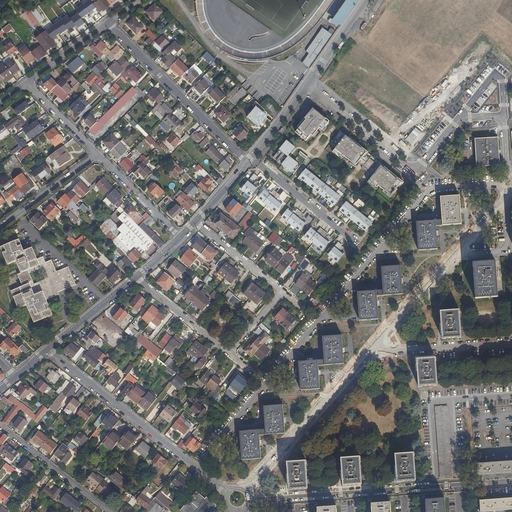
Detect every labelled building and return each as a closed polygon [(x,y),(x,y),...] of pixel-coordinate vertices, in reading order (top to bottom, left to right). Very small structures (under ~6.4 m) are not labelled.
[(90,0),(82,5),(88,14),(90,15),(94,13),(93,11),(96,8),(93,5),(90,0)] [(110,5),(106,0),(98,0),(96,2),(96,3),(102,11),(103,12),(106,10),(105,8),(110,5)] [(339,27),(357,0),(345,0),(332,19),(331,21),(339,27)] [(96,3),(93,5),(96,8),(99,13),(102,11),(96,3)] [(162,12),(154,4),(146,13),(154,20),(162,12)] [(82,5),(75,10),(77,14),(81,19),(88,14),(82,5)] [(39,22),(29,9),(22,14),(32,27),(39,22)] [(76,26),(77,29),(85,23),(81,19),(77,14),(70,19),(76,26)] [(68,16),(61,21),(67,30),(70,34),(74,31),(72,29),(76,26),(70,19),(68,16)] [(140,25),(133,18),(126,25),(136,34),(144,27),(141,24),(140,25)] [(59,34),(60,35),(67,30),(61,21),(60,20),(53,26),(59,34)] [(10,24),(2,30),(5,33),(12,27),(10,24)] [(53,26),(46,31),(53,41),(57,38),(56,36),(59,34),(53,26)] [(332,34),(323,27),(306,51),(309,53),(303,62),(309,67),(332,34)] [(153,41),(157,38),(149,30),(145,33),(153,41)] [(44,50),(54,43),(53,41),(46,31),(36,38),(44,50)] [(162,54),(173,43),(164,34),(156,43),(162,49),(158,53),(160,56),(162,54)] [(17,51),(11,42),(4,48),(10,56),(17,51)] [(182,49),(174,42),(173,43),(162,54),(165,56),(161,61),(168,67),(175,60),(169,54),(175,49),(178,52),(182,49)] [(26,46),(18,52),(28,64),(35,58),(26,46)] [(118,60),(125,53),(121,48),(117,52),(115,50),(114,51),(114,50),(108,56),(111,59),(114,56),(118,60)] [(39,51),(39,50),(33,54),(38,60),(45,55),(41,49),(39,51)] [(213,67),(218,62),(208,51),(203,56),(213,67)] [(12,59),(4,64),(12,75),(19,69),(12,59)] [(116,62),(114,64),(110,68),(118,76),(124,70),(130,65),(124,59),(118,64),(116,62)] [(182,76),(188,70),(178,59),(170,67),(181,78),(182,76)] [(73,74),(82,66),(77,60),(68,68),(73,74)] [(98,76),(106,69),(100,63),(93,71),(98,76)] [(12,75),(4,64),(0,67),(0,74),(4,80),(6,83),(14,77),(12,75)] [(143,77),(133,66),(122,77),(125,79),(129,75),(137,83),(143,77)] [(117,77),(118,76),(110,68),(109,69),(117,77)] [(192,71),(190,69),(188,70),(182,76),(185,78),(186,77),(192,83),(199,75),(194,70),(192,71)] [(79,83),(70,73),(63,79),(64,80),(59,86),(68,94),(79,83)] [(98,78),(93,73),(86,80),(91,85),(98,78)] [(51,78),(43,84),(48,89),(50,88),(52,90),(53,89),(58,85),(51,78)] [(210,87),(201,78),(194,85),(200,91),(199,92),(202,95),(210,87)] [(109,90),(112,87),(109,84),(105,87),(98,80),(96,82),(106,92),(109,90)] [(120,89),(115,84),(112,87),(109,90),(118,98),(124,92),(120,89)] [(58,85),(53,89),(64,100),(65,101),(69,96),(58,85)] [(138,92),(135,89),(133,87),(97,122),(91,128),(89,130),(94,135),(138,92)] [(143,98),(146,96),(137,87),(135,89),(138,92),(143,98)] [(219,103),(221,102),(225,97),(215,87),(208,93),(218,104),(219,103)] [(238,90),(235,87),(227,95),(230,99),(238,90)] [(157,91),(153,88),(148,93),(158,103),(164,98),(158,91),(157,91)] [(235,104),(247,92),(242,88),(230,100),(235,104)] [(84,100),(81,97),(76,102),(70,108),(79,116),(86,110),(80,104),(84,100)] [(19,115),(30,107),(26,102),(15,110),(19,115)] [(163,105),(160,103),(148,115),(150,117),(157,110),(163,105)] [(164,103),(163,105),(157,110),(165,119),(171,113),(173,111),(164,103)] [(231,115),(219,103),(218,104),(212,110),(224,122),(231,115)] [(275,110),(268,103),(265,106),(272,113),(275,110)] [(80,118),(92,107),(90,105),(86,110),(79,116),(80,118)] [(264,110),(260,106),(259,105),(249,117),(258,125),(265,116),(262,114),(264,110)] [(305,120),(295,132),(305,140),(310,134),(312,136),(317,129),(316,128),(317,126),(322,130),(328,123),(325,120),(326,118),(320,114),(319,114),(312,109),(306,117),(308,118),(306,121),(305,120)] [(182,124),(171,113),(165,119),(163,121),(174,131),(182,124)] [(85,122),(91,128),(97,122),(91,116),(85,122)] [(37,120),(24,130),(30,139),(43,129),(37,120)] [(148,135),(138,124),(135,127),(146,138),(148,135)] [(240,141),(250,131),(243,124),(233,134),(240,141)] [(63,141),(54,129),(47,135),(55,147),(63,141)] [(197,143),(205,137),(198,129),(191,136),(197,143)] [(340,130),(331,141),(337,146),(333,151),(337,154),(341,157),(343,155),(355,165),(358,162),(359,163),(360,161),(364,164),(362,167),(367,171),(369,169),(373,172),(371,175),(372,176),(368,181),(372,184),(377,187),(378,185),(390,195),(401,182),(397,178),(397,177),(384,167),(379,163),(378,165),(375,162),(376,160),(371,156),(369,158),(365,155),(368,152),(340,130)] [(117,145),(120,142),(117,140),(113,135),(112,134),(104,142),(112,150),(117,145)] [(173,136),(171,134),(167,139),(168,140),(174,147),(177,144),(178,145),(180,143),(179,142),(180,141),(174,134),(173,136)] [(14,138),(20,146),(22,149),(27,145),(23,139),(21,141),(17,136),(17,135),(14,138)] [(133,141),(137,138),(134,135),(127,140),(133,147),(136,145),(135,144),(133,141)] [(203,149),(210,141),(207,138),(199,145),(203,149)] [(500,166),(498,138),(475,139),(476,167),(500,166)] [(287,140),(273,157),(278,161),(284,153),(287,156),(294,147),(287,140)] [(161,142),(158,145),(159,146),(166,153),(169,151),(161,142)] [(112,150),(110,151),(118,160),(125,153),(117,145),(112,150)] [(211,145),(205,151),(216,162),(222,156),(211,145)] [(23,160),(26,158),(25,157),(33,152),(30,148),(28,146),(20,153),(21,154),(19,155),(23,160)] [(71,158),(63,147),(50,156),(49,157),(52,161),(54,159),(60,166),(71,158)] [(131,157),(129,154),(126,157),(127,158),(121,163),(128,171),(134,166),(129,160),(131,157)] [(231,156),(229,154),(226,157),(224,160),(219,165),(225,171),(230,165),(232,163),(228,159),(231,156)] [(8,159),(1,164),(6,170),(18,161),(14,155),(8,159)] [(143,161),(147,158),(144,156),(135,164),(138,167),(143,161)] [(286,160),(282,164),(293,174),(300,166),(290,157),(287,161),(286,160)] [(149,176),(153,173),(145,165),(146,164),(143,161),(138,167),(135,169),(133,172),(136,175),(139,172),(146,179),(149,176)] [(51,172),(45,164),(32,173),(38,181),(51,172)] [(199,164),(195,168),(199,172),(203,168),(199,164)] [(174,165),(169,170),(175,176),(182,170),(178,166),(176,167),(174,165)] [(308,172),(305,169),(298,178),(301,181),(302,179),(305,181),(310,175),(313,177),(307,183),(314,188),(312,190),(315,193),(317,191),(319,194),(326,185),(323,183),(323,184),(320,181),(311,174),(312,173),(309,171),(308,172)] [(24,194),(34,186),(29,179),(28,180),(22,174),(14,181),(15,183),(17,186),(18,187),(24,194)] [(214,180),(208,175),(198,185),(204,191),(210,185),(209,184),(214,180)] [(112,187),(103,178),(96,185),(105,194),(112,187)] [(248,179),(240,188),(250,196),(257,187),(248,179)] [(90,191),(80,182),(74,188),(72,191),(67,196),(72,200),(76,205),(90,191)] [(17,186),(15,183),(7,188),(9,192),(6,194),(10,200),(14,197),(17,200),(23,195),(19,190),(17,186)] [(159,196),(164,192),(155,183),(149,190),(154,196),(156,193),(159,196)] [(192,184),(186,191),(193,197),(199,191),(192,184)] [(328,187),(322,195),(328,201),(327,202),(330,205),(331,203),(334,205),(341,197),(338,194),(337,195),(335,193),(328,187)] [(122,205),(124,202),(121,199),(123,198),(114,189),(106,197),(112,203),(118,209),(120,207),(122,205)] [(265,189),(265,190),(258,198),(276,212),(283,203),(277,199),(280,195),(274,190),(270,194),(265,189)] [(64,208),(68,204),(72,200),(67,196),(66,194),(65,194),(58,202),(64,208)] [(184,194),(178,201),(188,211),(195,204),(184,194)] [(442,220),(442,226),(461,224),(459,196),(440,197),(442,220)] [(108,206),(112,203),(106,197),(103,201),(108,206)] [(234,217),(243,206),(234,199),(225,210),(234,217)] [(75,211),(79,208),(76,205),(72,200),(68,204),(75,211)] [(365,231),(372,222),(355,208),(354,209),(349,204),(346,201),(339,210),(342,212),(341,213),(347,219),(348,217),(351,219),(357,212),(359,214),(353,221),(359,226),(358,228),(362,230),(363,229),(365,231)] [(52,219),(60,210),(52,202),(43,211),(52,219)] [(173,218),(182,209),(176,203),(172,207),(173,209),(168,213),(173,218)] [(139,227),(144,221),(138,215),(138,214),(136,211),(130,206),(124,212),(139,227)] [(288,208),(288,209),(281,217),(299,231),(306,222),(300,218),(304,214),(297,209),(294,213),(288,208)] [(79,220),(70,211),(66,215),(75,224),(79,220)] [(244,229),(255,216),(249,212),(239,225),(244,229)] [(46,218),(43,216),(42,217),(38,213),(30,220),(39,229),(47,221),(45,219),(46,218)] [(144,253),(154,243),(124,213),(118,219),(124,225),(121,229),(138,246),(144,253)] [(213,223),(222,229),(229,220),(221,214),(213,223)] [(153,220),(150,216),(144,221),(139,227),(141,229),(151,238),(153,236),(153,235),(154,234),(147,226),(153,220)] [(134,247),(138,246),(109,218),(99,228),(126,255),(128,254),(128,253),(134,247)] [(229,220),(222,229),(229,235),(232,231),(235,234),(239,229),(229,220)] [(437,249),(436,226),(435,221),(416,222),(418,250),(437,249)] [(312,227),(311,228),(305,236),(322,250),(329,241),(324,237),(327,233),(320,227),(317,232),(312,227)] [(248,247),(256,237),(252,233),(253,231),(249,228),(244,235),(246,236),(242,242),(248,247)] [(273,243),(274,243),(279,236),(276,233),(270,240),(273,243)] [(164,244),(154,234),(153,235),(153,236),(151,238),(160,247),(164,244)] [(67,239),(75,247),(88,238),(85,235),(75,242),(70,236),(67,239)] [(278,246),(283,239),(279,236),(274,243),(278,246)] [(263,243),(256,237),(248,247),(255,253),(263,243)] [(45,300),(59,294),(57,292),(75,285),(67,266),(55,271),(50,259),(44,262),(42,256),(36,258),(31,247),(22,250),(17,238),(0,245),(0,250),(6,264),(14,261),(19,273),(16,274),(21,286),(9,290),(17,309),(25,305),(33,323),(52,315),(45,300)] [(198,256),(199,256),(201,254),(208,246),(199,238),(192,247),(195,249),(193,252),(198,256)] [(89,239),(77,248),(81,252),(92,243),(89,239)] [(341,245),(338,242),(328,255),(337,262),(344,253),(338,249),(341,245)] [(126,255),(134,263),(144,253),(138,246),(134,247),(128,253),(128,254),(126,255)] [(208,246),(201,254),(210,261),(217,253),(208,246)] [(189,267),(198,256),(193,252),(189,248),(185,254),(183,252),(181,255),(183,256),(180,259),(189,267)] [(274,268),(282,257),(278,254),(274,250),(266,261),(274,268)] [(300,264),(305,257),(300,253),(296,258),(296,261),(300,264)] [(293,260),(285,254),(282,257),(274,268),(281,273),(293,260)] [(133,266),(125,257),(121,261),(125,265),(121,269),(125,272),(125,271),(126,272),(133,266)] [(303,268),(310,261),(305,257),(300,264),(299,265),(303,268)] [(185,268),(176,260),(168,270),(177,278),(185,268)] [(497,297),(495,261),(473,263),(475,298),(497,297)] [(225,279),(233,269),(226,263),(224,265),(221,268),(217,273),(225,279)] [(105,276),(113,283),(121,275),(114,268),(111,270),(113,272),(111,274),(109,272),(104,268),(102,266),(98,269),(101,271),(105,276)] [(381,267),(383,291),(383,296),(402,294),(400,266),(381,267)] [(89,279),(96,286),(105,276),(101,271),(98,269),(89,279)] [(239,274),(233,269),(225,279),(231,284),(234,279),(237,277),(239,274)] [(167,290),(175,281),(165,273),(157,282),(167,290)] [(301,289),(309,278),(304,274),(295,284),(301,289)] [(203,281),(194,275),(190,280),(193,283),(195,281),(200,285),(197,288),(201,291),(203,289),(206,284),(203,281)] [(212,279),(208,276),(203,281),(207,284),(212,279)] [(316,285),(309,278),(301,289),(308,295),(316,285)] [(244,294),(249,299),(258,288),(252,284),(244,294)] [(184,296),(192,303),(200,292),(192,286),(184,296)] [(328,291),(321,286),(312,297),(318,302),(328,291)] [(258,288),(249,299),(257,304),(265,294),(258,288)] [(200,292),(192,303),(201,310),(210,300),(204,295),(207,292),(203,289),(201,291),(200,292)] [(215,291),(210,295),(215,300),(220,295),(215,291)] [(223,293),(221,296),(228,301),(233,295),(233,294),(229,291),(225,295),(223,293)] [(376,296),(376,291),(357,292),(359,320),(378,319),(376,296)] [(146,301),(138,295),(130,305),(137,311),(146,301)] [(228,301),(234,307),(240,301),(233,295),(228,301)] [(142,319),(149,324),(151,322),(159,312),(152,306),(142,319)] [(125,320),(130,324),(131,324),(135,319),(121,308),(117,314),(116,313),(112,318),(121,324),(125,320)] [(280,323),(288,314),(282,308),(274,318),(280,323)] [(254,315),(248,310),(245,314),(251,319),(254,315)] [(461,337),(459,310),(440,311),(442,339),(461,337)] [(159,312),(151,322),(157,326),(165,316),(159,312)] [(295,320),(288,314),(280,323),(286,329),(295,320)] [(12,336),(21,327),(15,322),(6,331),(12,336)] [(128,334),(136,341),(138,338),(143,332),(140,330),(138,333),(133,329),(134,326),(131,324),(130,324),(125,332),(128,334)] [(263,330),(265,332),(269,335),(272,332),(265,327),(264,327),(263,329),(263,330)] [(96,343),(100,339),(92,332),(89,335),(87,337),(86,336),(84,339),(90,344),(92,341),(96,343)] [(245,351),(252,357),(255,354),(263,344),(266,341),(270,337),(270,336),(269,335),(265,332),(258,339),(258,338),(249,348),(248,346),(245,349),(245,351)] [(119,346),(122,342),(120,341),(122,338),(117,333),(115,335),(113,334),(111,336),(113,338),(108,344),(111,347),(115,343),(119,346)] [(158,344),(164,349),(172,339),(167,334),(164,338),(162,340),(158,344)] [(322,337),(324,360),(325,365),(343,364),(341,336),(322,337)] [(19,348),(8,337),(0,345),(0,346),(4,350),(6,349),(13,355),(15,352),(19,348)] [(275,340),(282,347),(287,341),(284,338),(281,340),(278,337),(275,340)] [(91,344),(90,344),(84,339),(83,338),(80,342),(88,348),(91,344)] [(136,341),(138,342),(146,349),(147,349),(149,346),(151,344),(145,339),(143,342),(138,338),(136,341)] [(172,339),(164,349),(166,350),(170,354),(178,344),(172,339)] [(194,356),(202,346),(196,341),(188,351),(194,356)] [(22,351),(25,353),(28,351),(22,344),(19,348),(22,351)] [(64,350),(73,357),(80,349),(78,348),(77,349),(71,344),(64,350)] [(263,344),(255,354),(261,360),(270,350),(263,344)] [(149,346),(147,349),(155,355),(157,352),(149,346)] [(194,356),(191,360),(197,365),(196,365),(200,368),(206,361),(202,357),(208,350),(202,346),(194,356)] [(103,365),(106,362),(103,360),(106,356),(95,347),(89,354),(103,365)] [(164,349),(157,358),(159,359),(166,350),(164,349)] [(79,362),(83,357),(87,352),(84,350),(76,359),(79,362)] [(157,358),(147,350),(144,355),(154,362),(157,358)] [(86,360),(99,371),(103,366),(103,365),(89,354),(87,352),(83,357),(86,360)] [(437,385),(435,357),(416,359),(418,386),(437,385)] [(104,375),(109,378),(113,373),(118,367),(108,359),(106,362),(103,365),(103,366),(106,369),(105,370),(107,371),(104,375)] [(173,361),(168,366),(172,369),(174,367),(177,363),(173,361)] [(318,366),(317,361),(299,362),(301,390),(319,389),(318,366)] [(128,374),(132,369),(129,367),(124,373),(127,376),(128,374)] [(60,377),(57,374),(55,372),(52,370),(51,371),(49,374),(46,378),(54,384),(60,377)] [(200,381),(206,385),(214,375),(213,375),(215,373),(211,370),(209,372),(208,371),(200,381)] [(109,378),(107,381),(109,382),(112,384),(114,386),(120,378),(113,373),(109,378)] [(127,376),(125,379),(128,382),(126,384),(128,386),(120,394),(125,398),(126,397),(138,382),(128,374),(127,376)] [(186,381),(177,374),(171,382),(179,389),(186,381)] [(214,375),(206,385),(212,391),(213,391),(218,385),(221,381),(214,375)] [(42,393),(48,386),(40,380),(34,387),(42,393)] [(189,384),(196,389),(197,389),(198,387),(191,381),(189,384)] [(238,384),(234,381),(230,386),(239,393),(246,385),(241,381),(238,384)] [(34,396),(36,393),(25,384),(23,387),(22,386),(15,394),(24,400),(30,392),(34,396)] [(51,405),(49,408),(54,412),(60,404),(60,403),(65,396),(68,399),(75,390),(69,384),(62,393),(61,393),(59,395),(51,405)] [(207,397),(211,400),(221,388),(218,385),(213,391),(212,391),(207,397)] [(128,395),(138,404),(139,403),(146,394),(135,386),(128,395)] [(139,403),(148,410),(156,400),(147,393),(146,394),(139,403)] [(9,406),(11,403),(10,402),(3,397),(1,400),(9,406)] [(19,409),(37,423),(48,409),(44,406),(43,407),(42,408),(41,408),(35,416),(32,414),(33,413),(20,403),(20,404),(13,398),(10,402),(11,403),(19,409)] [(72,399),(66,407),(73,413),(80,405),(72,399)] [(196,414),(195,415),(200,419),(207,410),(196,402),(190,409),(196,414)] [(265,430),(266,435),(284,433),(282,405),(264,406),(265,430)] [(82,406),(76,414),(86,422),(92,414),(82,406)] [(177,413),(167,406),(161,414),(170,422),(177,413)] [(452,477),(447,406),(435,406),(440,478),(452,477)] [(17,412),(12,408),(2,423),(6,426),(17,412)] [(100,424),(108,414),(105,412),(97,422),(100,424)] [(110,431),(118,422),(108,414),(102,422),(106,426),(104,428),(110,432),(110,431)] [(27,423),(19,417),(13,425),(20,431),(27,423)] [(192,425),(186,421),(185,423),(182,420),(181,421),(179,419),(172,427),(176,431),(177,429),(184,435),(186,432),(188,433),(190,430),(189,429),(192,425)] [(91,442),(99,433),(96,430),(88,439),(91,442)] [(261,458),(259,435),(259,430),(240,432),(242,460),(261,458)] [(31,440),(41,447),(48,438),(38,431),(31,440)] [(111,451),(116,444),(120,439),(110,431),(110,432),(101,443),(111,451)] [(125,451),(126,452),(137,438),(127,431),(120,439),(116,444),(117,445),(118,446),(118,447),(119,448),(120,449),(121,450),(122,450),(123,451),(124,451),(125,451)] [(0,447),(8,437),(4,434),(1,432),(0,433),(0,447)] [(80,432),(77,436),(78,437),(75,441),(81,446),(88,439),(80,432)] [(184,445),(194,453),(201,445),(191,436),(185,443),(184,445)] [(48,438),(41,447),(50,454),(57,445),(48,438)] [(177,446),(181,449),(184,445),(185,443),(182,440),(177,446)] [(145,458),(152,449),(143,441),(135,451),(145,458)] [(60,447),(54,455),(65,464),(72,456),(65,451),(68,448),(67,447),(63,443),(60,447)] [(17,453),(7,446),(1,453),(11,461),(17,453)] [(415,480),(413,453),(395,454),(397,481),(415,480)] [(157,476),(167,463),(157,455),(151,462),(154,464),(149,470),(156,475),(157,476)] [(362,484),(359,456),(341,458),(343,485),(362,484)] [(29,461),(24,457),(17,467),(22,472),(26,468),(25,467),(29,461)] [(511,460),(476,463),(477,475),(511,472),(511,460)] [(308,488),(306,461),(287,462),(289,489),(308,488)] [(13,473),(15,470),(6,463),(4,466),(13,473)] [(23,480),(25,478),(15,470),(13,473),(22,480),(23,480)] [(112,474),(110,472),(106,477),(121,489),(125,483),(123,481),(125,478),(115,470),(112,474)] [(103,480),(104,480),(97,475),(96,476),(92,473),(86,480),(93,486),(93,487),(96,489),(103,480)] [(188,483),(179,475),(172,483),(181,491),(188,483)] [(39,480),(34,485),(38,488),(43,482),(42,482),(39,480)] [(103,480),(96,489),(106,497),(112,489),(106,484),(107,483),(103,480)] [(5,502),(11,494),(2,487),(0,488),(0,501),(3,504),(5,502)] [(42,491),(45,494),(53,500),(61,491),(56,487),(52,492),(45,487),(42,491)] [(37,498),(40,493),(34,489),(31,494),(37,498)] [(207,511),(215,504),(206,497),(205,498),(197,491),(180,511),(181,511),(207,511)] [(131,498),(125,494),(121,498),(128,503),(131,498)] [(151,502),(141,494),(138,497),(148,505),(151,502)] [(76,511),(77,511),(76,510),(80,505),(70,497),(65,503),(71,508),(72,508),(75,510),(72,511),(76,511)] [(136,499),(135,500),(145,509),(148,505),(138,497),(136,499)] [(511,497),(479,500),(480,511),(499,510),(503,510),(511,509),(511,497)] [(445,511),(444,498),(425,499),(426,511),(445,511)] [(159,511),(162,509),(152,500),(151,502),(148,505),(145,509),(148,511),(159,511)] [(390,511),(390,502),(371,503),(371,511),(390,511)]
